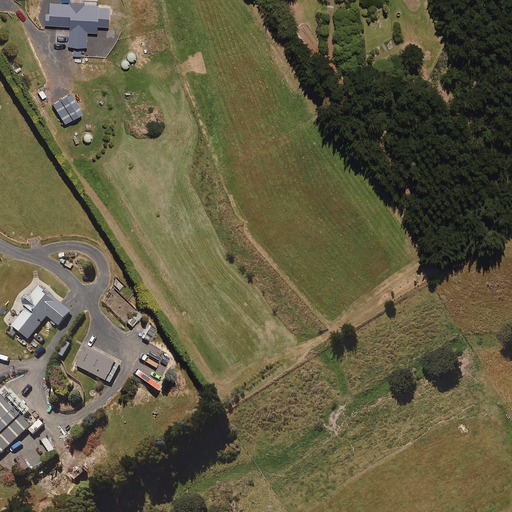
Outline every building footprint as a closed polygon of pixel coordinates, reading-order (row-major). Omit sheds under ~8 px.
[(98,4),(49,2),(49,13),(44,13),(43,28),(67,29),(67,48),(74,48),(73,56),(80,56),(81,48),(87,48),(88,32),(96,33),(97,27),(107,28),(108,10),(98,9),(98,4)] [(191,41),(184,49),(189,54),(196,46),(191,41)] [(72,94),(53,105),(65,125),(84,114),(72,94)] [(25,299),(21,303),(24,305),(22,307),(26,310),(12,328),(29,341),(37,331),(48,318),(60,327),(72,312),(39,286),(31,297),(28,295),(25,299)] [(136,311),(126,322),(131,327),(141,316),(136,311)] [(66,342),(58,355),(63,358),(71,345),(66,342)] [(121,365),(87,347),(77,367),(111,384),(121,365)] [(31,412),(12,391),(4,398),(0,394),(0,457),(32,428),(24,419),(31,412)] [(22,451),(17,446),(9,453),(15,458),(22,451)]
